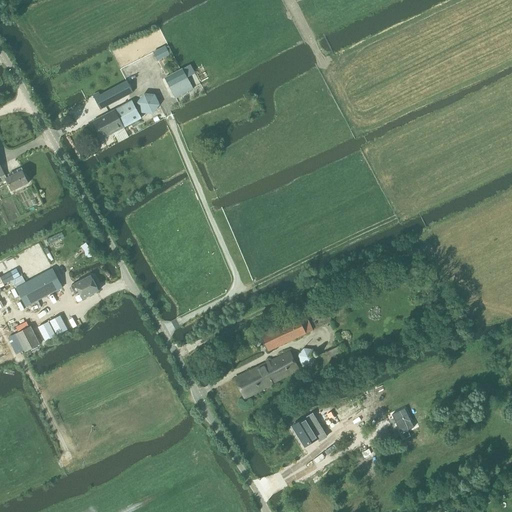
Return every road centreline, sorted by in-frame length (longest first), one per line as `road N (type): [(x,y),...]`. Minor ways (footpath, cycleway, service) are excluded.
road 1 (unclassified): [(267,511),(0,52)]
road 2 (track): [(51,139),(157,86),(249,290)]
road 3 (track): [(249,290),(511,163)]
road 4 (track): [(54,319),(23,308),(4,320),(67,462),(0,497)]
